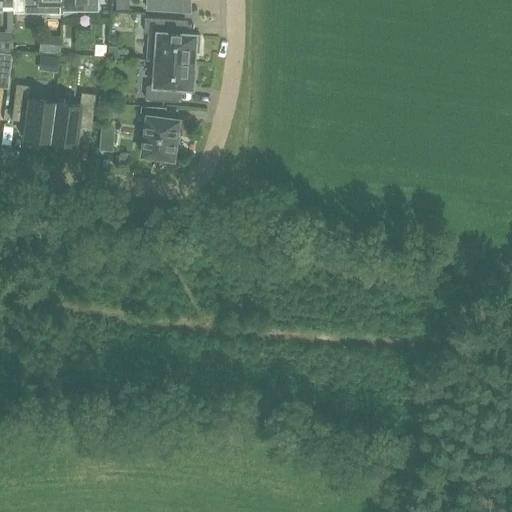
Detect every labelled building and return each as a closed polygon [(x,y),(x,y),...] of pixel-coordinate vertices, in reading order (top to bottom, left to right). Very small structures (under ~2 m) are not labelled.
[(24,0),(24,8),(47,9),(47,0),(24,0)] [(147,0),(147,10),(178,12),(178,0),(147,0)] [(146,17),(145,33),(149,33),(147,59),(195,62),(195,52),(199,53),(200,35),(170,33),(171,19),(146,17)] [(0,49),(12,49),(12,32),(0,32),(0,49)] [(0,52),(0,78),(8,80),(11,54),(0,52)] [(195,62),(147,59),(147,61),(153,61),(151,86),(147,85),(146,100),(166,101),(167,87),(193,89),(195,62)] [(26,113),(22,138),(48,142),(53,102),(28,99),(30,86),(15,84),(12,111),(26,113)] [(95,95),(80,93),(79,105),(53,102),(48,142),(74,145),(77,119),(91,121),(95,95)] [(141,118),(148,119),(143,152),(142,155),(145,156),(146,155),(160,157),(161,161),(168,162),(170,159),(172,159),(175,160),(175,157),(179,122),(180,122),(180,119),(177,119),(164,117),(165,107),(143,106),(141,118)] [(112,126),(100,125),(98,149),(110,150),(112,126)]
